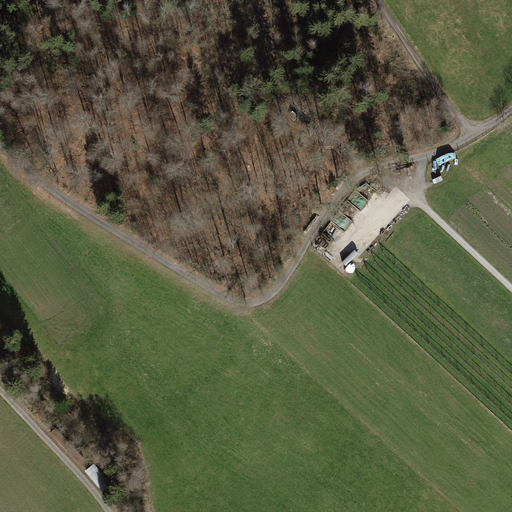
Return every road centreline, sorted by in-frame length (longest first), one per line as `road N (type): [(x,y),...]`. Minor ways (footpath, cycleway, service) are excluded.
road 1 (track): [(0,140),(50,189),(127,240),(226,298),(256,304),(289,276),(361,166),(391,170),(474,137),(511,112)]
road 2 (track): [(72,0),(189,64),(279,90),(361,166)]
road 3 (track): [(377,0),(474,137)]
road 4 (track): [(391,170),(511,281)]
road 5 (track): [(0,391),(108,511)]
